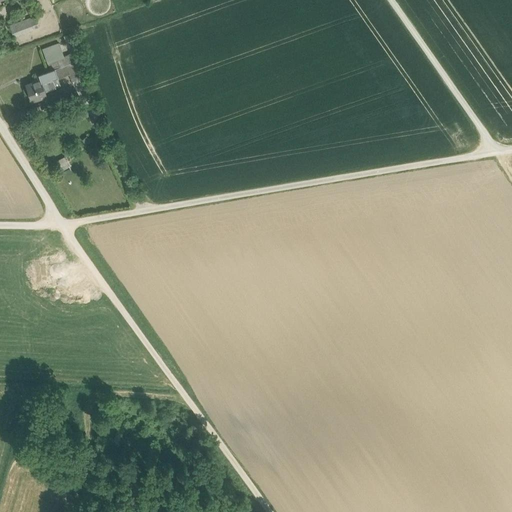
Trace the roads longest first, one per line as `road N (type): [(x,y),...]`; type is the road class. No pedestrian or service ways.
road 1 (unclassified): [(0,127),(60,225),(269,511)]
road 2 (track): [(511,153),(60,225)]
road 3 (track): [(85,81),(97,125),(141,210)]
